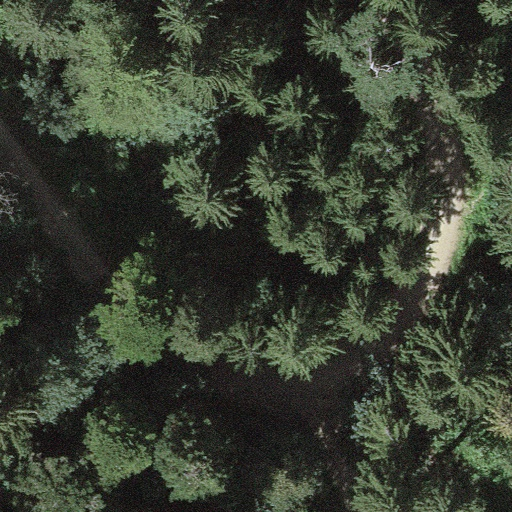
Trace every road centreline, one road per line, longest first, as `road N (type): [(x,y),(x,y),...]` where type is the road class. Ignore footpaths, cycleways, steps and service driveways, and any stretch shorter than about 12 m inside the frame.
road 1 (track): [(383,0),(437,105),(449,169),(443,227),(403,322),(375,360),(336,387),(297,398),(244,396),(201,386),(164,361),(99,290),(0,150)]
road 2 (track): [(366,511),(336,387)]
